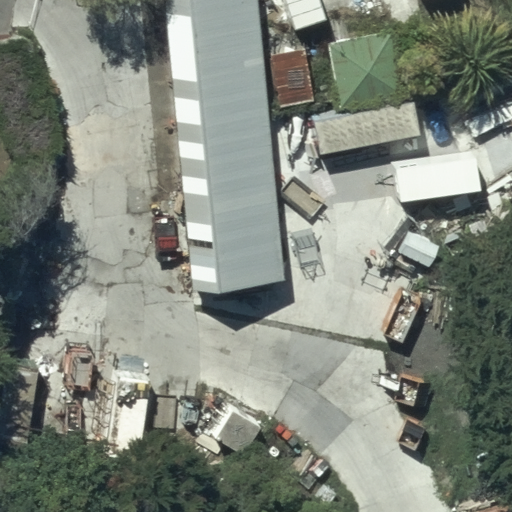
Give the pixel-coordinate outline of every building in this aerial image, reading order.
[(149,0),(175,285),(204,282),(205,295),(263,290),(261,277),(273,276),(248,0),(149,0)] [(393,26),(316,41),(328,104),(405,88),(393,26)] [(300,42),(259,49),(268,104),(309,97),(300,42)] [(424,233),(363,260),(376,290),(437,263),(424,233)] [(374,315),(390,343),(449,308),(433,280),(374,315)]
